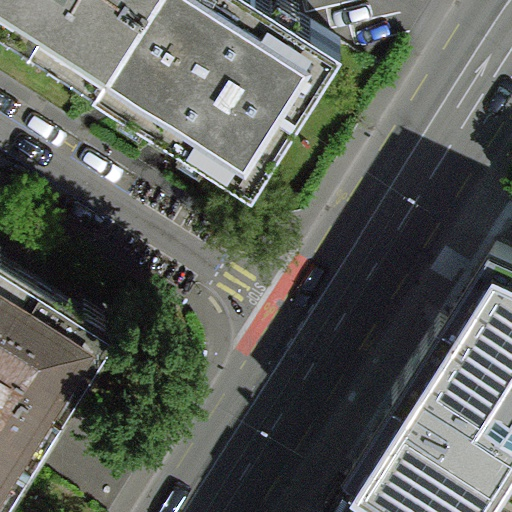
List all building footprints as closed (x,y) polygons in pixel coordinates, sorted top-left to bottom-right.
[(0,0),(0,11),(98,76),(146,0),(0,0)] [(279,0),(146,0),(98,76),(253,176),(340,38),(279,0)] [(511,242),(499,236),(351,465),(424,511),(475,511),(511,455),(511,242)] [(111,326),(0,254),(0,492),(24,457),(67,392),(111,326)] [(424,511),(351,465),(321,511),(424,511)]
